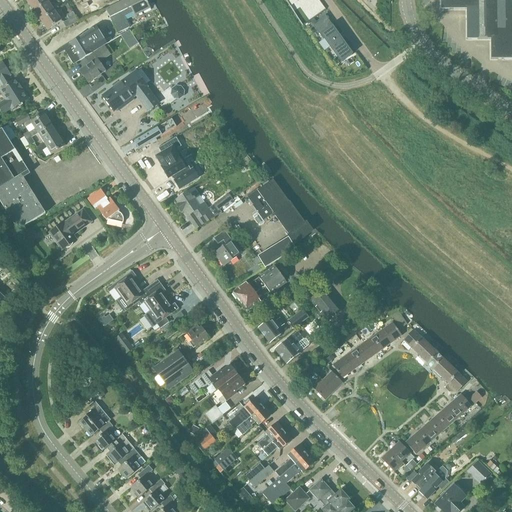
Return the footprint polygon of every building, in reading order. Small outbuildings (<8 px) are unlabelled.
[(35,11),(48,1),(47,0),(28,0),(28,1),(35,11)] [(135,15),(150,8),(146,0),(124,0),(106,9),(118,33),(130,27),(124,15),(132,10),(135,15)] [(511,0),(440,0),(441,10),(467,9),(467,40),(491,39),(491,59),(511,59),(511,0)] [(41,20),(55,11),(48,1),(35,11),(41,20)] [(55,11),(41,20),(48,30),(62,21),(55,11)] [(64,22),(67,27),(78,21),(73,12),(67,15),(69,19),(64,22)] [(316,22),(313,25),(320,35),(321,34),(342,62),(351,55),(332,26),(323,32),(316,22)] [(67,52),(67,53),(73,64),(107,43),(97,27),(70,42),(72,46),(69,47),(68,48),(68,49),(67,50),(67,51),(67,52)] [(126,36),(128,40),(134,36),(130,30),(121,35),(123,38),(126,36)] [(100,62),(110,56),(104,47),(86,58),(90,64),(81,70),(89,83),(106,72),(100,62)] [(8,75),(10,74),(3,62),(0,63),(0,83),(2,87),(12,81),(8,75)] [(146,85),(136,72),(104,95),(115,110),(125,103),(126,105),(134,99),(133,97),(137,95),(148,111),(158,103),(146,86),(146,85)] [(13,108),(28,98),(22,88),(19,84),(16,79),(12,81),(2,87),(1,88),(7,99),(0,103),(0,106),(3,112),(12,106),(13,108)] [(184,96),(184,91),(182,87),(177,87),(172,90),(175,92),(176,95),(174,98),(180,99),(184,96)] [(31,137),(38,133),(51,125),(45,114),(32,123),(36,129),(29,133),(28,132),(24,135),(27,140),(31,137)] [(16,121),(17,122),(19,126),(30,120),(27,115),(16,121)] [(172,118),(135,140),(137,144),(138,146),(144,142),(145,144),(144,144),(145,145),(176,126),(172,118)] [(51,125),(38,133),(45,144),(58,136),(51,125)] [(0,200),(18,230),(45,213),(27,185),(29,183),(27,180),(25,181),(23,178),(30,174),(2,128),(0,129),(0,200)] [(161,150),(154,154),(160,165),(179,153),(175,145),(178,143),(173,135),(157,145),(161,150)] [(45,144),(39,147),(35,149),(39,155),(43,152),(42,151),(47,148),(51,154),(64,146),(58,136),(45,144)] [(160,165),(159,165),(165,176),(172,172),(174,176),(179,185),(196,175),(191,166),(188,168),(179,153),(160,165)] [(295,242),(310,232),(273,180),(248,197),(264,220),(274,213),(295,242)] [(109,219),(125,222),(125,221),(125,220),(125,219),(126,219),(125,218),(125,217),(125,216),(125,215),(124,214),(124,213),(123,213),(122,212),(121,211),(119,210),(115,205),(116,203),(111,197),(108,199),(106,196),(107,195),(102,189),(88,199),(93,205),(96,208),(98,206),(108,219),(109,219)] [(177,200),(194,226),(196,229),(220,213),(218,209),(232,200),(228,195),(208,209),(205,204),(200,207),(194,199),(198,196),(194,189),(177,200)] [(66,248),(66,247),(67,248),(69,248),(70,247),(71,247),(72,246),(73,245),(74,244),(74,243),(74,242),(75,241),(71,236),(92,221),(84,210),(65,223),(64,222),(50,233),(57,241),(59,239),(66,248)] [(224,265),(241,254),(225,231),(214,238),(218,244),(223,240),(227,246),(216,254),(224,265)] [(295,249),(288,238),(258,256),(265,268),(295,249)] [(262,265),(257,257),(251,262),(255,266),(247,272),(251,277),(260,270),(258,267),(262,265)] [(333,266),(320,277),(327,285),(340,274),(333,266)] [(271,294),(286,283),(274,267),(249,285),(248,282),(233,293),(245,311),(248,311),(261,301),(257,295),(266,288),(271,294)] [(121,297),(137,285),(133,279),(136,276),(132,271),(107,289),(109,292),(115,288),(121,297)] [(149,293),(161,285),(157,280),(142,291),(137,285),(121,297),(128,306),(125,308),(127,311),(139,302),(149,294),(149,293)] [(150,311),(167,299),(162,293),(166,291),(161,285),(149,293),(149,294),(139,302),(141,304),(144,302),(150,311)] [(328,319),(338,311),(321,291),(311,299),(328,319)] [(179,308),(175,303),(171,306),(167,299),(150,311),(157,320),(154,322),(156,325),(157,324),(160,328),(169,322),(166,318),(179,308)] [(293,329),(308,318),(303,311),(288,322),(293,329)] [(400,311),(393,314),(399,326),(406,322),(400,311)] [(278,330),(284,325),(279,319),(273,324),(270,320),(259,329),(270,343),(281,334),(278,330)] [(382,331),(391,343),(401,336),(392,324),(382,331)] [(196,347),(208,338),(207,336),(208,335),(205,333),(200,327),(199,329),(196,326),(186,333),(192,341),(189,343),(193,348),(196,346),(196,347)] [(167,338),(176,331),(173,328),(164,335),(167,338)] [(373,337),(381,350),(391,343),(382,331),(373,337)] [(412,349),(422,339),(413,331),(403,341),(412,349)] [(287,364),(301,353),(300,352),(309,345),(309,343),(307,339),(304,339),(298,332),(275,350),(287,364)] [(122,334),(115,339),(126,355),(133,349),(122,334)] [(363,344),(371,357),(381,350),(373,337),(363,344)] [(422,339),(412,349),(448,383),(457,374),(422,339)] [(353,351),(362,364),(371,357),(363,344),(353,351)] [(169,390),(193,373),(178,351),(154,369),(169,390)] [(343,358),(352,371),(362,364),(353,351),(343,358)] [(191,361),(198,368),(206,362),(199,354),(191,361)] [(352,371),(343,358),(333,365),(342,378),(352,371)] [(218,389),(236,375),(235,374),(236,373),(236,371),(233,367),(231,367),(231,368),(229,366),(216,375),(215,375),(205,382),(201,377),(189,386),(195,395),(207,385),(207,386),(209,386),(213,383),(218,389)] [(323,381),(333,392),(342,383),(332,372),(323,381)] [(457,374),(448,383),(456,392),(466,382),(457,374)] [(236,375),(218,389),(223,396),(219,399),(218,401),(221,404),(231,397),(231,395),(230,395),(244,385),(242,383),(243,382),(243,380),(240,377),(238,376),(238,377),(236,375)] [(333,392),(323,381),(321,379),(313,387),(325,400),(333,392)] [(474,404),(481,398),(477,393),(470,399),(474,404)] [(452,403),(461,414),(471,406),(461,395),(452,403)] [(245,421),(263,407),(255,398),(243,408),(249,415),(247,417),(247,416),(243,420),(245,421)] [(79,422),(91,436),(99,430),(109,422),(110,420),(95,401),(84,411),(88,415),(79,422)] [(442,411),(452,422),(461,414),(452,403),(442,411)] [(212,425),(223,416),(216,406),(205,415),(212,425)] [(245,421),(244,422),(237,428),(242,435),(252,427),(251,425),(255,422),(259,425),(270,415),(263,407),(245,421)] [(433,419),(443,430),(452,422),(442,411),(433,419)] [(424,427),(434,438),(443,430),(433,419),(424,427)] [(112,443),(117,439),(109,430),(113,426),(109,422),(99,430),(103,435),(94,442),(101,452),(112,443)] [(262,450),(284,431),(276,423),(265,433),(267,435),(257,444),(262,450)] [(198,429),(193,426),(189,433),(194,436),(198,429)] [(415,435),(425,446),(434,438),(424,427),(415,435)] [(207,428),(196,437),(207,449),(218,440),(207,428)] [(284,431),(262,450),(268,456),(278,448),(280,451),(292,440),(284,431)] [(117,439),(112,443),(116,447),(107,455),(115,465),(124,457),(130,452),(122,443),(126,439),(122,434),(117,439)] [(425,446),(415,435),(406,443),(416,454),(425,446)] [(149,447),(144,441),(139,446),(142,450),(143,452),(149,447)] [(401,462),(401,461),(410,453),(399,442),(390,451),(401,462)] [(302,446),(300,446),(299,445),(287,455),(291,459),(276,472),(280,477),(307,454),(304,450),(304,449),(302,446)] [(141,456),(138,453),(134,449),(130,452),(124,457),(128,461),(119,470),(126,478),(141,466),(136,460),(141,456)] [(219,465),(232,454),(228,449),(215,460),(219,465)] [(401,462),(390,451),(381,459),(393,472),(403,463),(401,461),(401,462)] [(232,454),(219,465),(223,470),(237,459),(232,454)] [(307,454),(280,477),(262,493),(272,505),(290,489),(286,484),(301,471),(303,473),(314,463),(307,454)] [(410,471),(417,465),(412,460),(405,466),(410,471)] [(495,481),(490,476),(491,475),(478,461),(467,473),(481,486),(482,484),(487,489),(495,481)] [(485,467),(494,474),(499,470),(490,462),(485,467)] [(250,482),(265,469),(260,464),(245,476),(250,482)] [(435,473),(442,467),(441,466),(433,470),(427,464),(418,473),(419,474),(411,482),(416,487),(416,486),(420,490),(434,474),(435,473)] [(149,489),(154,485),(146,476),(152,471),(148,466),(137,475),(141,480),(131,488),(139,497),(149,489)] [(265,469),(250,482),(255,488),(273,472),(268,466),(265,469)] [(449,483),(444,479),(446,475),(446,471),(442,467),(435,473),(434,474),(420,490),(419,492),(426,499),(435,491),(434,490),(437,487),(441,491),(449,483)] [(495,475),(503,482),(506,478),(498,471),(495,475)] [(161,503),(166,499),(158,490),(164,484),(160,480),(154,485),(149,489),(153,494),(143,502),(151,511),(161,503)] [(324,511),(349,511),(353,508),(347,502),(349,500),(341,491),(334,497),(329,492),(330,491),(322,482),(316,487),(315,486),(309,491),(317,500),(319,499),(326,507),(322,510),(324,511)] [(458,511),(464,507),(460,503),(466,497),(453,485),(433,505),(440,511),(458,511)] [(299,487),(284,501),(294,511),(309,498),(299,487)] [(166,499),(161,503),(164,508),(159,511),(176,511),(170,504),(174,500),(170,495),(166,499)]
